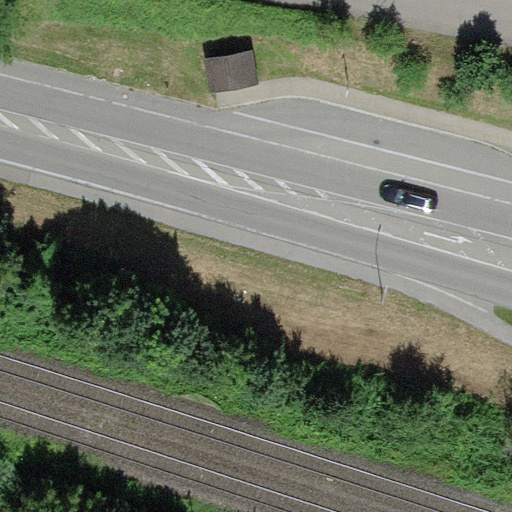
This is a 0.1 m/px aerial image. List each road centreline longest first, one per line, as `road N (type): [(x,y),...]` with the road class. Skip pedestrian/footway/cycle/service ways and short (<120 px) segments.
road 1 (secondary): [(0,145),(511,295)]
road 2 (secondary): [(511,227),(0,103)]
